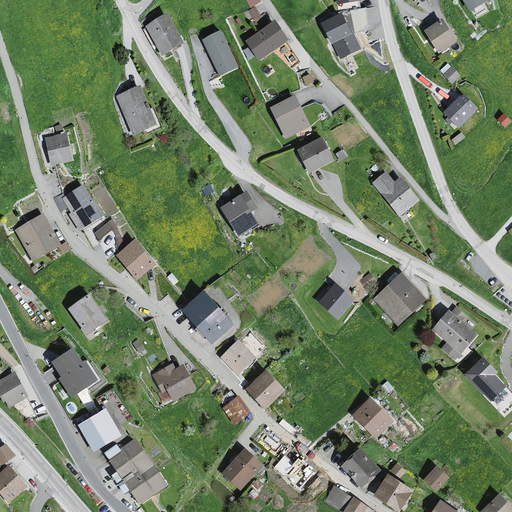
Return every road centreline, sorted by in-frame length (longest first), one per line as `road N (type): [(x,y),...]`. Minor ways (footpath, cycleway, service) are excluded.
road 1 (residential): [(382,511),(267,423),(87,257),(37,175),(0,36)]
road 2 (unclassified): [(120,0),(183,108),(245,173),(511,322)]
road 3 (residential): [(464,228),(433,209),(264,0)]
road 4 (unclassified): [(464,228),(399,68),(383,0)]
road 5 (tertiary): [(0,307),(84,467),(123,511)]
